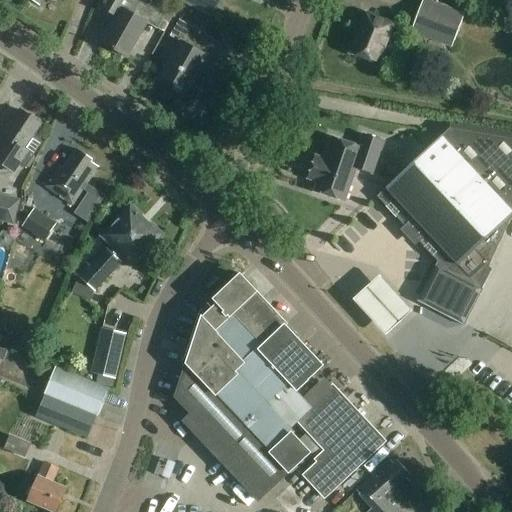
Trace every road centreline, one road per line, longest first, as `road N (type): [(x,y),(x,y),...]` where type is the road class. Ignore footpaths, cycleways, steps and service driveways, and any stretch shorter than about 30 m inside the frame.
road 1 (secondary): [(507,511),(230,213)]
road 2 (residential): [(103,511),(134,436),(162,315),(182,273),(230,213)]
road 3 (secondary): [(230,213),(179,164),(0,36)]
road 4 (track): [(271,81),(511,123)]
road 5 (residential): [(230,213),(296,0)]
